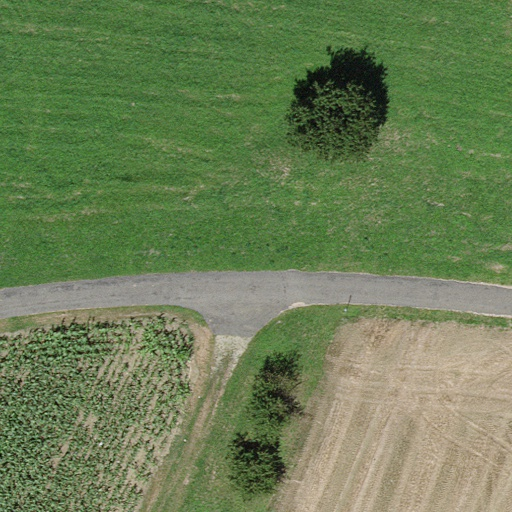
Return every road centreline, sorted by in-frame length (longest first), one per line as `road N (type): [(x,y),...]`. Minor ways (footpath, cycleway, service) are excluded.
road 1 (residential): [(511,307),(145,293),(0,309)]
road 2 (track): [(245,295),(157,511)]
